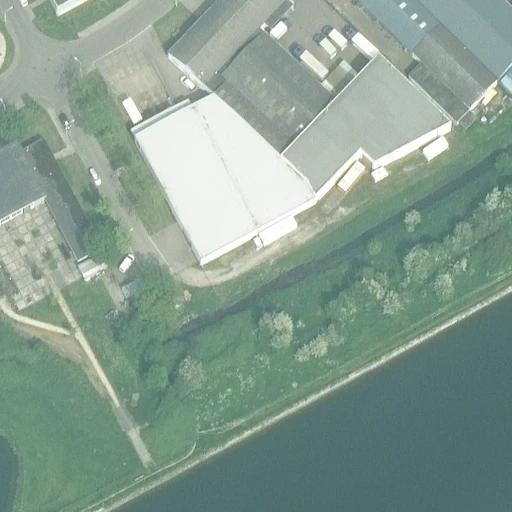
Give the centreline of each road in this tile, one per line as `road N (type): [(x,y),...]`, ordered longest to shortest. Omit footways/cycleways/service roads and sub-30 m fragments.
road 1 (unclassified): [(49,77),(171,303)]
road 2 (unclassified): [(49,77),(158,0)]
